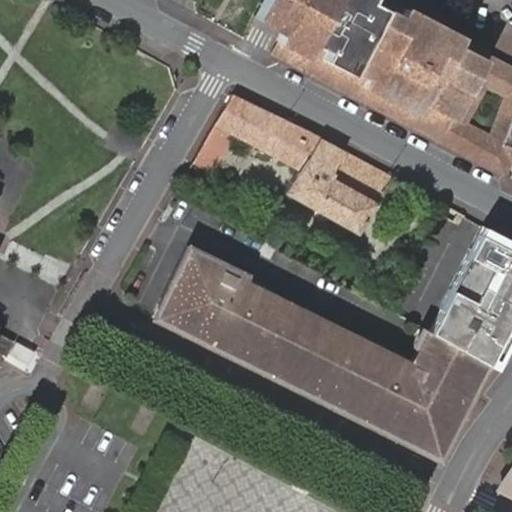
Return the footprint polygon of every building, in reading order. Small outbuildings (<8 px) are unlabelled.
[(261,0),(252,17),(268,25),(279,31),(295,0),(261,0)] [(295,0),(279,31),(276,38),(444,127),(484,53),(485,51),(388,0),(295,0)] [(97,152),(126,66),(78,49),(63,93),(20,79),(35,35),(0,22),(0,72),(8,75),(0,98),(0,127),(41,141),(21,200),(0,192),(0,239),(60,260),(97,152)] [(233,94),(229,101),(215,125),(235,136),(299,168),(284,192),(356,231),(391,175),(336,146),(233,94)] [(511,113),(501,143),(511,147),(511,113)] [(235,136),(215,125),(190,167),(211,179),(235,136)] [(454,213),(423,275),(445,286),(476,224),(454,213)] [(511,241),(484,226),(454,285),(503,310),(511,293),(511,241)] [(3,239),(0,245),(0,254),(32,269),(39,255),(3,239)] [(186,252),(152,321),(332,406),(443,457),(491,361),(479,355),(436,332),(432,329),(428,327),(423,324),(419,322),(410,342),(417,345),(408,366),(398,361),(384,354),(377,351),(356,341),(263,298),(243,288),(247,281),(186,252)] [(267,290),(247,281),(243,288),(263,298),(267,290)] [(491,333),(503,310),(454,285),(432,329),(436,332),(479,355),(491,333)] [(491,361),(511,320),(511,293),(503,310),(491,333),(479,355),(491,361)] [(497,364),(511,335),(511,320),(491,361),(497,364)] [(16,343),(0,334),(0,353),(8,358),(16,343)] [(359,334),(356,341),(377,351),(380,345),(359,334)] [(13,361),(21,346),(16,343),(8,358),(13,361)] [(13,361),(18,364),(26,349),(21,346),(13,361)] [(387,348),(384,354),(398,361),(401,355),(387,348)] [(32,371),(40,356),(26,349),(18,364),(32,371)] [(151,511),(189,445),(170,434),(126,511),(151,511)]
